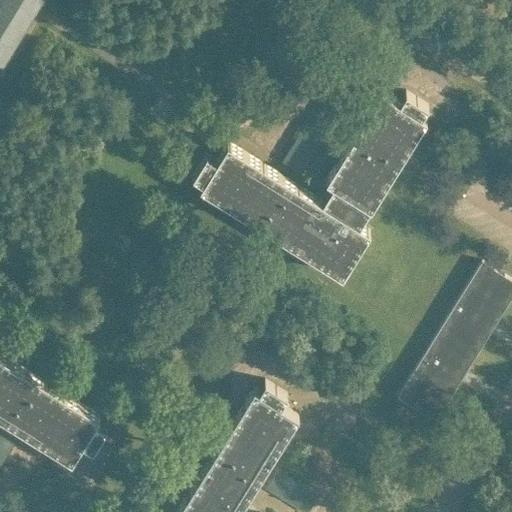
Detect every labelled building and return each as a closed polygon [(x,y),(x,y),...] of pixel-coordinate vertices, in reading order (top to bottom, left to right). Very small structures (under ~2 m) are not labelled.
[(0,0),(0,58),(2,59),(37,0),(0,0)] [(203,180),(200,185),(342,274),(370,229),(359,222),(370,205),(371,206),(426,116),(422,113),(428,103),(406,89),(399,99),(382,88),(326,178),(333,182),(323,199),(228,140),(214,162),(204,156),(193,174),(203,180)] [(282,160),(301,172),(327,131),(308,119),(282,160)] [(114,242),(125,248),(130,240),(119,234),(114,242)] [(466,369),(489,331),(486,329),(493,318),(496,320),(511,294),(511,277),(482,259),(397,395),(435,418),(459,380),(456,378),(462,367),(466,369)] [(97,419),(99,414),(0,352),(0,414),(72,459),(83,441),(93,447),(107,425),(97,419)] [(175,511),(261,511),(260,511),(246,511),(240,508),(299,413),(281,402),(287,392),(265,378),(259,388),(254,385),(175,511)] [(0,465),(18,437),(0,425),(0,465)] [(266,487),(306,511),(307,511),(319,493),(278,467),(266,487)]
